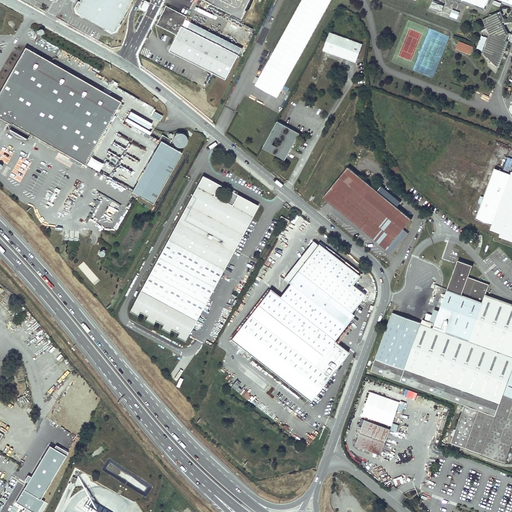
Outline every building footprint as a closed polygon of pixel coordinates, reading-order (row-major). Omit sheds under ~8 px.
[(120,25),(133,0),(81,0),(80,3),(78,2),(77,4),(79,5),(76,10),(77,13),(81,15),(81,17),(83,18),(84,17),(106,29),(105,30),(107,32),(108,30),(112,33),(116,31),(118,27),(120,28),(121,26),(120,25)] [(331,0),(302,0),(262,74),(284,86),(331,0)] [(462,0),(484,8),(487,0),(462,0)] [(166,5),(157,24),(178,34),(170,50),(226,79),(239,54),(217,43),(182,25),(185,19),(187,16),(166,5)] [(503,17),(501,11),(494,15),(491,16),(483,20),(490,35),(484,54),(491,61),(493,61),(498,66),(501,58),(500,58),(503,50),(504,51),(507,41),(506,41),(508,35),(506,29),(504,26),(506,25),(506,23),(511,20),(509,14),(507,18),(503,17)] [(185,19),(182,25),(217,43),(220,36),(185,19)] [(330,32),(323,50),(356,61),(362,44),(330,32)] [(466,52),(466,51),(461,49),(463,43),(459,41),(456,48),(466,52)] [(471,46),(463,43),(461,49),(466,51),(466,52),(468,53),(471,46)] [(25,45),(0,89),(0,116),(9,121),(8,126),(11,131),(16,135),(21,137),(29,138),(33,135),(87,164),(123,99),(25,45)] [(321,50),(313,71),(318,73),(319,70),(323,60),(326,51),(321,50)] [(323,72),(320,79),(325,81),(333,59),(328,58),(327,61),(323,72)] [(140,110),(160,124),(164,118),(160,115),(161,113),(159,112),(156,117),(153,115),(157,109),(151,105),(153,103),(151,102),(146,109),(142,107),(140,110)] [(278,121),(263,147),(285,159),(300,133),(278,121)] [(182,151),(160,139),(132,190),(154,202),(182,151)] [(21,182),(29,161),(23,158),(22,162),(17,160),(10,178),(21,182)] [(348,166),(323,197),(387,249),(411,218),(348,166)] [(489,230),(500,234),(499,237),(511,242),(511,171),(511,174),(494,168),(480,207),(475,219),(491,225),(489,230)] [(196,186),(252,216),(258,204),(202,175),(196,186)] [(185,341),(252,216),(196,186),(129,312),(137,316),(139,312),(146,316),(145,320),(153,324),(155,321),(162,325),(160,328),(168,333),(170,329),(178,333),(176,337),(185,341)] [(278,220),(286,225),(289,220),(280,216),(278,220)] [(319,244),(313,240),(285,276),(290,281),(319,244)] [(361,276),(319,244),(290,281),(292,282),(279,297),(269,289),(231,338),(310,401),(349,352),(334,340),(354,314),(351,312),(366,294),(354,284),(361,276)] [(451,442),(505,462),(511,443),(511,305),(484,296),(487,288),(480,286),(481,283),(468,278),(472,267),(460,262),(457,266),(456,265),(433,326),(429,325),(431,321),(423,319),(422,322),(392,311),(371,370),(465,405),(451,442)] [(364,419),(355,445),(381,454),(390,429),(364,419)] [(60,464),(51,460),(41,480),(50,484),(60,464)] [(111,511),(105,509),(104,509),(89,502),(87,505),(91,508),(89,511),(111,511)]
